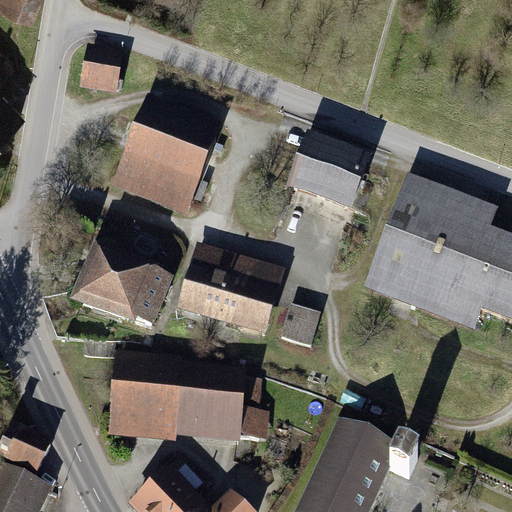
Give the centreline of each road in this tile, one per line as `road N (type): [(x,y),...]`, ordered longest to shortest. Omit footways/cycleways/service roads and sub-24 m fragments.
road 1 (residential): [(58,11),(511,178)]
road 2 (unclassified): [(7,306),(58,11)]
road 3 (primary): [(106,511),(7,306)]
road 4 (unknown): [(221,222),(32,165)]
